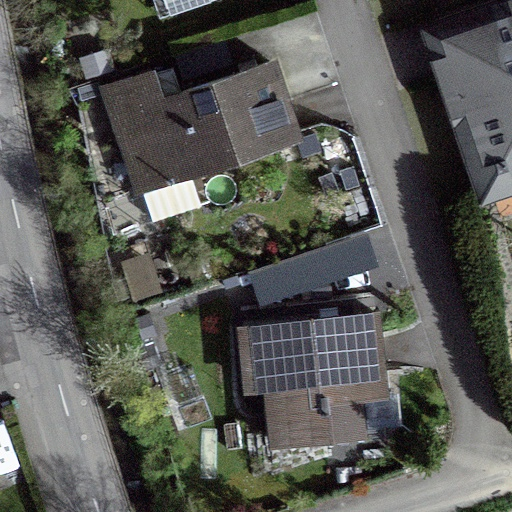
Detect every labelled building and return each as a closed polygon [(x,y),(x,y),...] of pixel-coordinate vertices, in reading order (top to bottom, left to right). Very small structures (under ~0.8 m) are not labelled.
[(155,0),(160,13),(199,0),(155,0)] [(511,20),(437,47),(490,198),(511,189),(511,20)] [(114,66),(107,45),(77,55),(84,76),(114,66)] [(155,80),(113,93),(143,189),(304,138),(280,63),(162,101),(155,80)] [(379,324),(250,335),(259,449),(334,443),(330,397),(385,392),(379,324)]
